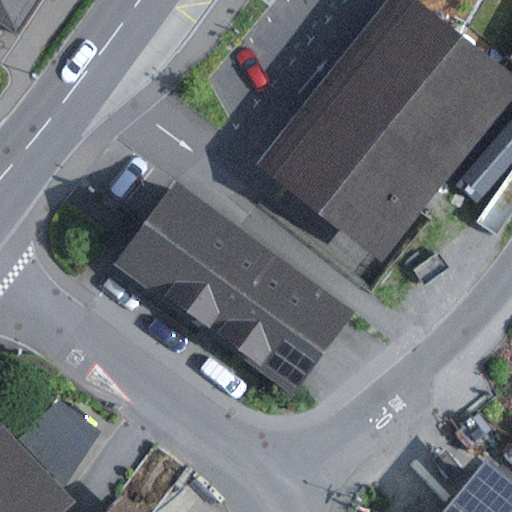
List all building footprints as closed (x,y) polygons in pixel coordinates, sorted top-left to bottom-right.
[(0,0),(0,24),(22,39),(47,0),(0,0)] [(396,0),(272,155),(263,165),(385,263),(511,105),(511,80),(421,9),(410,0),(396,0)] [(511,0),(425,0),(421,9),(511,80),(511,0)] [(360,316),(172,183),(146,219),(116,264),(300,398),(360,316)] [(27,433),(66,474),(108,435),(68,394),(27,433)] [(137,511),(124,498),(109,511),(57,511),(72,499),(0,424),(0,511),(137,511)] [(511,511),(511,485),(482,462),(443,511),(511,511)]
